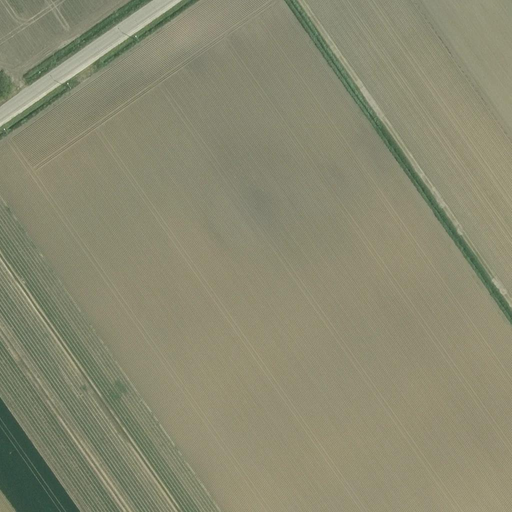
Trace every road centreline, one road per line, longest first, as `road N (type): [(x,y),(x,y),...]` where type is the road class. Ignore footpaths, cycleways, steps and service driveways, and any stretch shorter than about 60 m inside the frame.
road 1 (track): [(299,0),(511,306)]
road 2 (tertiary): [(0,114),(164,0)]
